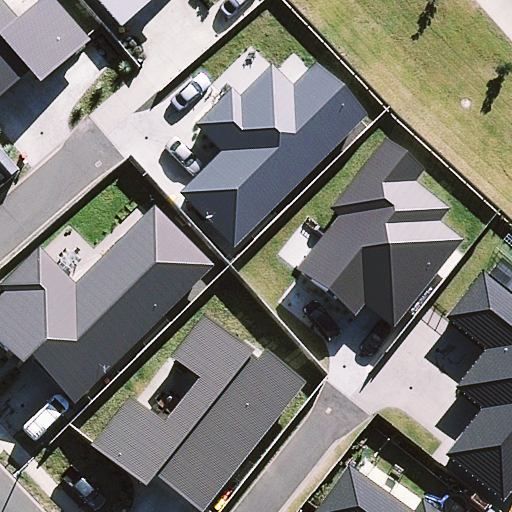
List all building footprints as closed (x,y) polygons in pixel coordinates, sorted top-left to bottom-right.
[(88,47),(48,0),(41,0),(14,23),(0,6),(0,101),(20,85),(29,96),(88,47)] [(89,0),(116,30),(149,0),(89,0)] [(72,287),(39,254),(0,293),(0,344),(69,414),(212,269),(151,208),(72,287)] [(511,300),(479,276),(443,323),(482,353),(451,392),(476,412),(440,458),(502,506),(511,492),(511,300)] [(205,511),(299,388),(203,316),(165,366),(189,384),(159,424),(127,400),(88,451),(146,494),(152,486),(186,511),(205,511)] [(315,511),(430,511),(415,501),(408,510),(346,468),(315,511)]
